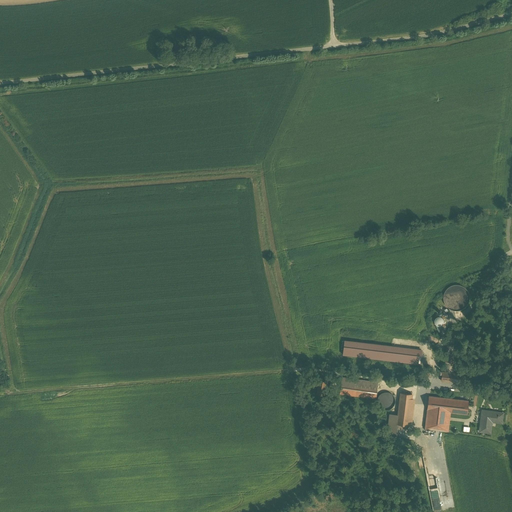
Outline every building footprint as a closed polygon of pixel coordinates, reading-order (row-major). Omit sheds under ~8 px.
[(462,310),(464,293),(461,293),(462,290),(459,290),(460,286),(455,285),(454,290),(450,290),(448,308),(462,310)] [(436,320),(441,326),(447,322),(442,315),(436,320)] [(456,346),(447,345),(444,372),(453,373),(456,346)] [(444,372),(442,372),(441,381),(467,384),(468,375),(453,373),(444,372)] [(378,383),(342,378),(340,394),(376,399),(378,383)] [(326,382),(319,380),(317,395),(324,396),(326,382)] [(389,393),(387,392),(386,392),(384,392),(383,393),(382,393),(381,394),(380,395),(379,395),(378,397),(378,398),(377,399),(377,400),(377,401),(377,403),(377,404),(378,405),(378,406),(379,407),(380,408),(381,409),(382,409),(383,410),(385,410),(386,410),(388,410),(389,410),(390,409),(391,409),(392,408),(393,407),(394,406),(395,404),(395,403),(395,401),(395,399),(394,398),(394,396),(393,395),(392,394),(391,394),(390,393),(389,393)] [(412,394),(401,393),(399,402),(411,403),(412,394)] [(468,401),(429,396),(425,429),(448,432),(449,423),(449,420),(448,420),(449,413),(467,415),(468,401)] [(492,412),(483,411),(481,422),(480,432),(490,433),(492,422),(502,423),(503,413),(502,413),(502,414),(492,412)] [(398,415),(389,414),(386,437),(397,438),(398,428),(408,429),(408,426),(397,424),(398,415)] [(409,417),(398,415),(397,424),(408,426),(409,417)]
